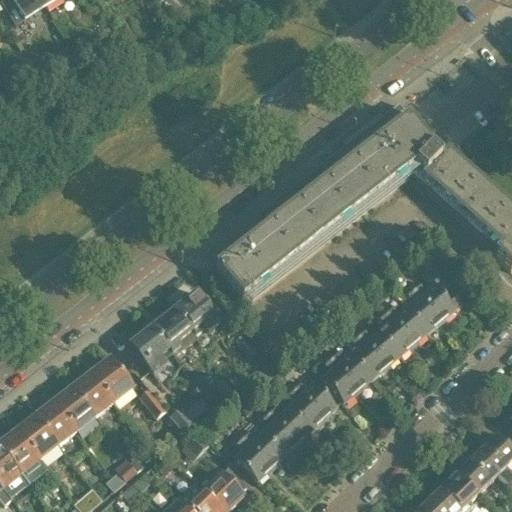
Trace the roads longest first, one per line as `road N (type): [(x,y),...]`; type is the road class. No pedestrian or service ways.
road 1 (tertiary): [(0,377),(459,21)]
road 2 (tertiary): [(421,0),(0,326)]
road 3 (residential): [(511,343),(336,511)]
